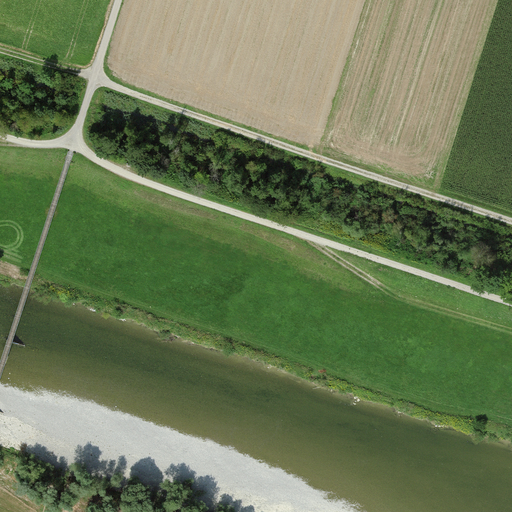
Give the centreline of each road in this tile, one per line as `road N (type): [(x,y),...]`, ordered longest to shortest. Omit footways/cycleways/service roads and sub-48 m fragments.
road 1 (track): [(75,140),(134,177),(217,209),(511,304)]
road 2 (track): [(95,76),(511,220)]
road 3 (track): [(70,156),(0,371)]
